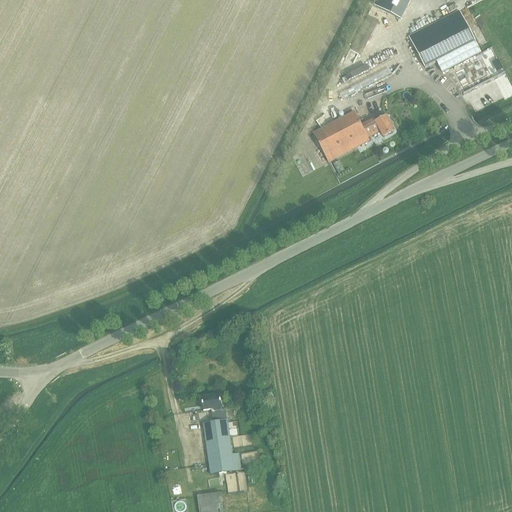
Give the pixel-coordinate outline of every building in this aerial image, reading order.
[(376,0),(373,7),(400,21),(411,0),(376,0)] [(459,11),(409,37),(424,67),(436,62),(441,74),(480,53),(459,11)] [(374,120),(361,126),(354,113),(313,134),(328,163),(369,141),(368,139),(380,132),(383,138),(394,132),(386,117),(375,122),(374,120)] [(225,473),(241,471),(238,454),(232,455),(225,410),(222,410),(220,395),(201,398),(203,412),(211,410),(213,423),(203,424),(209,464),(211,475),(225,473)] [(253,469),(247,470),(249,485),(255,484),(253,469)] [(223,511),(221,494),(197,497),(199,509),(199,511),(223,511)]
